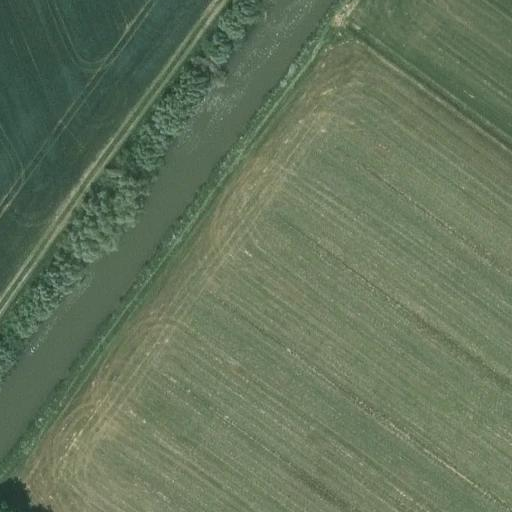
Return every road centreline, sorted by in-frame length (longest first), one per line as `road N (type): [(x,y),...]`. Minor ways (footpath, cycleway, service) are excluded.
road 1 (track): [(0,486),(337,15)]
road 2 (track): [(0,308),(222,0)]
